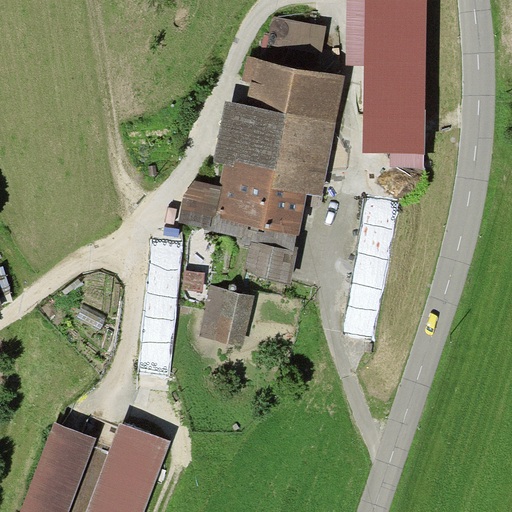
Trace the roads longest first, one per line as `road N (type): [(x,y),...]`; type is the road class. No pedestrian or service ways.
road 1 (tertiary): [(375,511),(471,206),(481,83),(475,0)]
road 2 (track): [(0,320),(127,236),(178,171),(272,0)]
